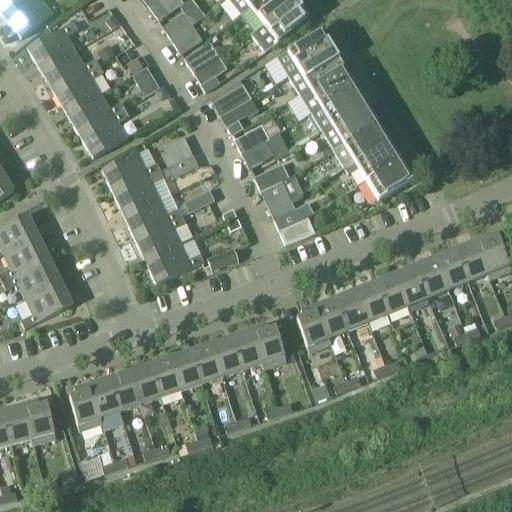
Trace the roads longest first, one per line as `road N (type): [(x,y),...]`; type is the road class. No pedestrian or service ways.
road 1 (residential): [(136,335),(511,188)]
road 2 (residential): [(136,335),(88,217),(0,62)]
road 3 (residential): [(0,377),(136,335)]
